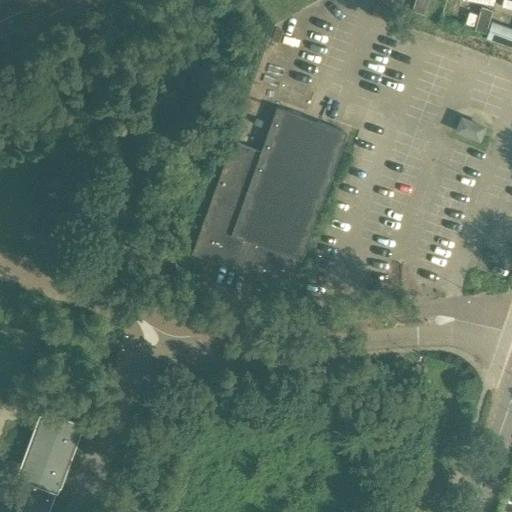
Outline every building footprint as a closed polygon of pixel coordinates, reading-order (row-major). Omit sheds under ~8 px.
[(427,0),(414,0),(411,11),(422,15),(427,0)] [(455,0),(450,16),(471,23),(474,14),(466,12),(470,0),(455,0)] [(486,38),(511,47),(511,28),(492,22),(486,38)] [(192,253),(199,256),(290,289),(347,132),(276,106),(260,150),(233,140),(192,253)] [(255,117),(252,124),(261,127),(263,120),(255,117)] [(482,128),(461,119),(456,130),(477,139),(482,128)] [(150,331),(159,311),(137,301),(128,321),(150,331)] [(361,321),(387,322),(388,303),(362,302),(361,321)] [(184,313),(183,333),(213,334),(214,314),(184,313)] [(424,375),(451,384),(457,365),(430,356),(424,375)] [(41,409),(39,415),(35,414),(14,472),(18,473),(16,478),(26,482),(14,511),(46,511),(54,492),(56,493),(81,423),(41,409)]
